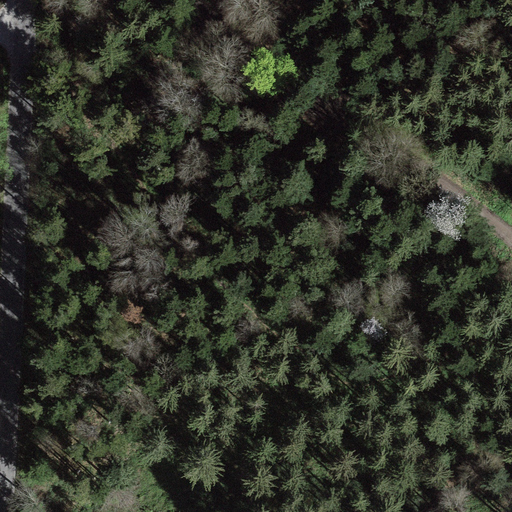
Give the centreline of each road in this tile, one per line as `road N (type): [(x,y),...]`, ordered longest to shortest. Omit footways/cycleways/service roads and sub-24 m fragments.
road 1 (tertiary): [(24,0),(0,511)]
road 2 (track): [(193,0),(236,43),(307,86),(511,244)]
